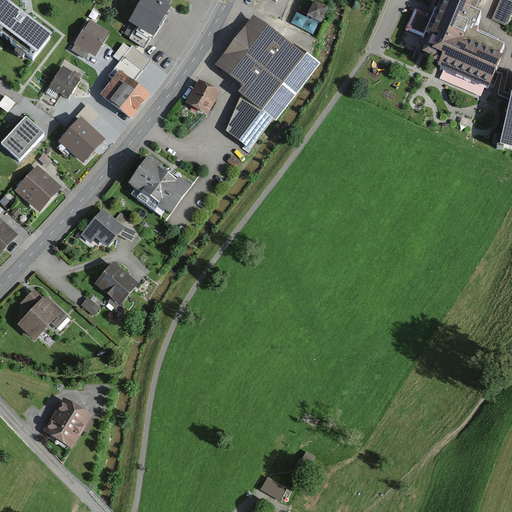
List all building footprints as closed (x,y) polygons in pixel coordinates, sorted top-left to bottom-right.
[(52,33),(6,0),(0,0),(0,33),(33,58),(52,33)] [(175,9),(159,0),(143,0),(130,20),(139,26),(131,39),(149,50),(175,9)] [(480,0),(443,0),(430,31),(436,34),(429,49),(444,55),(439,67),(488,87),(506,44),(478,32),(479,27),(476,26),(482,12),(476,10),(480,0)] [(511,0),(500,0),(493,20),(506,25),(511,10),(511,0)] [(329,10),(315,3),(307,17),(321,25),(329,10)] [(317,63),(254,16),(217,65),(247,88),(230,130),(254,147),(317,63)] [(112,34),(90,21),(76,45),(97,58),(112,34)] [(143,69),(122,54),(97,88),(107,95),(104,100),(132,120),(150,95),(133,83),(143,69)] [(81,79),(63,67),(51,85),(69,97),(81,79)] [(219,91),(198,81),(187,103),(208,114),(219,91)] [(511,88),(499,145),(511,148),(511,88)] [(24,118),(0,146),(0,147),(17,162),(42,133),(24,118)] [(106,140),(80,118),(60,142),(85,164),(106,140)] [(194,186),(147,156),(128,185),(175,215),(194,186)] [(60,189),(37,169),(17,192),(41,212),(60,189)] [(102,211),(83,234),(91,241),(95,236),(108,247),(123,229),(102,211)] [(0,258),(19,237),(0,220),(0,258)] [(139,283),(115,264),(97,285),(122,305),(139,283)] [(32,290),(20,304),(29,312),(17,325),(34,341),(59,313),(32,290)] [(100,308),(87,297),(81,305),(94,316),(100,308)] [(91,416),(63,401),(46,431),(73,447),(91,416)] [(319,461),(308,453),(297,468),(308,476),(319,461)] [(287,490),(266,481),(260,493),(281,503),(287,490)]
